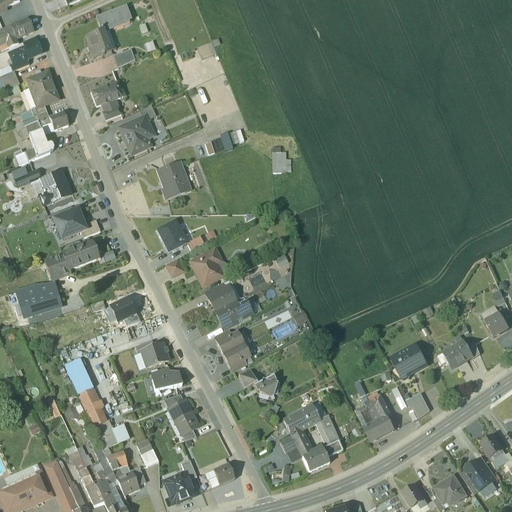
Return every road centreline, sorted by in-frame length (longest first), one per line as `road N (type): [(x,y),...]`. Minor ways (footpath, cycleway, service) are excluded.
road 1 (residential): [(271,511),(133,244),(36,0)]
road 2 (primary): [(271,511),(346,486),(415,449),(511,381)]
